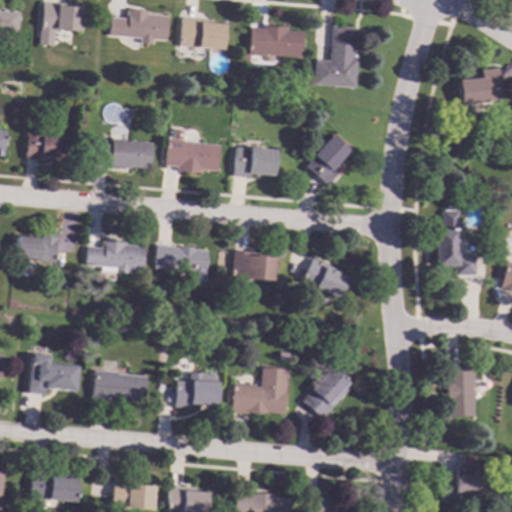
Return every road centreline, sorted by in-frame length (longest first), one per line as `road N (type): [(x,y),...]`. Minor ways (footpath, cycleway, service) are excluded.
road 1 (residential): [(384,228),(0,194),(395,465)]
road 2 (residential): [(432,0),(397,115),(384,228),(391,511)]
road 3 (residential): [(391,330),(475,327),(511,335)]
